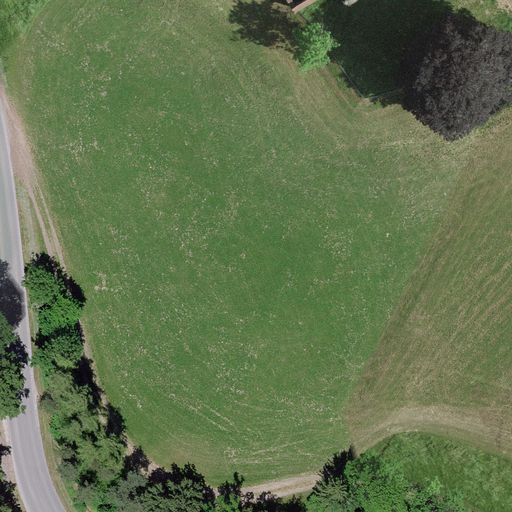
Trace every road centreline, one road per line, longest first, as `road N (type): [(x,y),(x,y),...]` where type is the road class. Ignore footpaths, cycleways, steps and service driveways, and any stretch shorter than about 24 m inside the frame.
road 1 (tertiary): [(42,511),(20,435),(0,157)]
road 2 (track): [(1,162),(17,169),(39,219),(114,433)]
